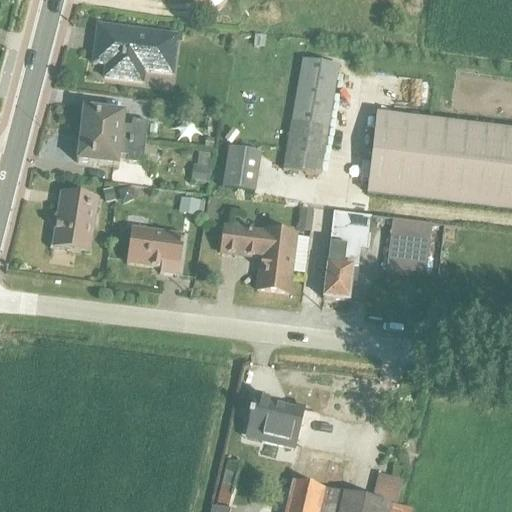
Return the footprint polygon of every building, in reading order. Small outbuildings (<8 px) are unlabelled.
[(98,27),(93,65),(106,67),(104,79),(144,84),(145,74),(173,77),(178,38),(98,27)] [(196,32),(195,43),(210,45),(212,35),(196,32)] [(302,60),(282,171),(320,178),(339,67),(302,60)] [(79,136),(145,144),(147,123),(131,122),(131,127),(123,126),(125,115),(83,109),(79,136)] [(511,131),(376,115),(367,196),(511,213),(511,131)] [(240,143),(259,144),(260,135),(240,134),(240,143)] [(145,144),(79,136),(76,164),(118,169),(119,156),(128,157),(127,163),(155,166),(157,147),(145,146),(145,144)] [(228,149),(222,189),(253,194),(259,153),(228,149)] [(193,166),(191,181),(195,182),(194,193),(205,194),(211,169),(209,169),(210,155),(199,153),(197,167),(193,166)] [(129,188),(117,194),(122,206),(135,201),(129,188)] [(61,194),(51,249),(89,256),(98,200),(61,194)] [(180,199),(178,215),(196,217),(197,214),(203,215),(204,203),(180,199)] [(208,199),(205,225),(213,226),(216,200),(208,199)] [(300,211),(297,232),(310,234),(313,213),(300,211)] [(333,214),(323,300),(348,303),(350,287),(355,288),(359,249),(367,250),(371,218),(333,214)] [(291,273),(296,237),(245,230),(246,217),(231,216),(230,228),(223,228),(219,256),(260,261),(257,292),(288,296),(291,273)] [(391,221),(385,270),(425,274),(431,226),(391,221)] [(131,230),(126,266),(160,270),(160,275),(178,278),(184,236),(131,230)] [(296,237),(291,273),(304,274),(309,239),(296,237)] [(246,432),(297,444),(305,411),(295,408),(294,413),(274,408),(275,404),(254,399),(251,414),(249,414),(248,418),(250,419),(246,432)] [(335,452),(342,413),(310,407),(301,454),(316,457),(314,471),(353,477),(357,456),(335,452)] [(297,444),(246,432),(244,441),(295,453),(297,444)] [(210,507),(209,511),(229,511),(227,511),(240,465),(227,462),(215,508),(210,507)] [(392,507),(391,511),(411,511),(412,511),(395,507),(401,481),(399,480),(402,467),(393,465),(390,478),(378,475),(372,502),(392,507)] [(318,511),(323,491),(291,484),(284,511),(318,511)] [(323,491),(318,511),(391,511),(392,507),(372,502),(323,491)]
